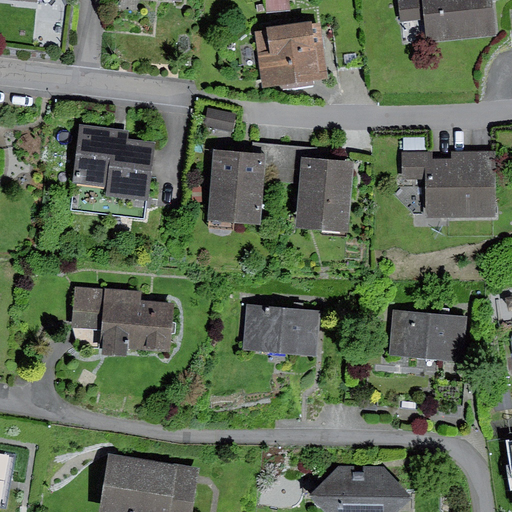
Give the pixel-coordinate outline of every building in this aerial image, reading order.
[(397,0),(400,22),(423,20),(425,45),(496,38),(492,0),(397,0)] [(320,25),(256,33),(263,90),(327,82),(320,25)] [(236,116),(208,110),(205,126),(232,133),(236,116)] [(129,132),(79,126),(72,184),(107,188),(106,198),(149,203),(156,144),(128,141),(129,132)] [(253,142),(252,155),(266,156),(264,181),(300,184),(302,159),(319,161),(320,148),(253,142)] [(252,155),(214,151),(207,221),(259,226),(264,181),(266,156),(252,155)] [(432,153),(402,153),(402,179),(425,179),(426,218),(495,218),(495,152),(451,152),(451,161),(432,161),(432,153)] [(319,161),(302,159),(300,184),(296,229),(347,234),(354,164),(319,161)] [(54,231),(40,230),(39,249),(53,249),(54,231)] [(142,293),(75,287),(71,327),(78,348),(103,350),(102,357),(129,359),(130,352),(171,356),(176,303),(141,300),(142,293)] [(320,312),(246,305),(242,350),(315,357),(320,312)] [(467,319),(394,311),(389,356),(462,364),(467,319)] [(191,511),(198,470),(109,456),(99,511),(191,511)] [(384,468),(340,466),(309,498),(324,511),(399,511),(412,501),(384,468)]
